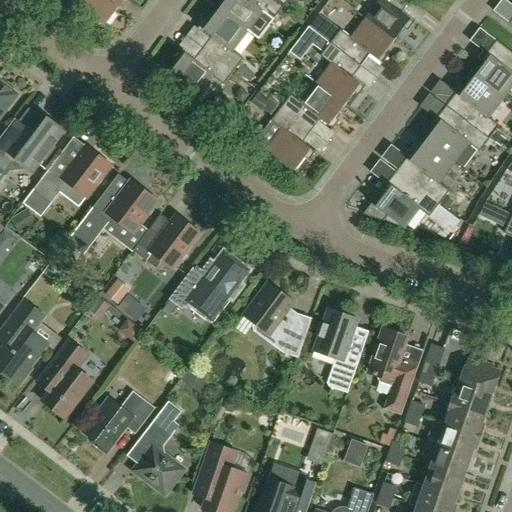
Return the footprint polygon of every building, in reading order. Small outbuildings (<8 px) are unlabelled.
[(124,0),(70,0),(105,26),(124,0)] [(287,19),(291,13),(273,0),(225,0),(219,10),(247,31),(246,32),(258,41),(273,21),(273,20),(278,13),(287,19)] [(297,0),(273,0),(291,13),(300,2),(297,0)] [(411,1),(409,0),(380,0),(366,19),(394,41),(404,28),(407,31),(414,23),(401,13),(411,1)] [(232,50),(246,32),(247,31),(219,10),(209,22),(205,19),(199,27),(212,37),(203,49),(233,72),(243,59),(232,50)] [(385,53),(394,41),(366,19),(351,39),(340,30),(330,43),(361,66),(369,55),(382,64),(388,56),(385,53)] [(320,36),(326,29),(316,21),(311,28),(320,36)] [(511,52),(496,41),(480,61),(484,64),(474,77),(502,98),(511,85),(511,52)] [(352,78),(361,66),(330,43),(320,56),(331,64),(316,84),(345,106),(354,93),(358,96),(364,88),(352,78)] [(233,72),(203,49),(194,60),(181,51),(175,59),(179,62),(169,75),(197,96),(212,76),(223,85),(233,72)] [(254,77),(241,67),(235,74),(249,84),(254,77)] [(488,117),(502,98),(474,77),(465,89),(461,86),(446,106),(489,139),(494,132),(499,126),(488,117)] [(0,118),(18,95),(0,81),(0,118)] [(335,118),(345,106),(316,84),(302,103),(290,95),(280,108),(311,131),(320,119),(333,129),(339,121),(335,118)] [(242,104),(249,95),(241,88),(237,93),(238,101),(242,104)] [(261,111),(270,100),(259,92),(251,103),(261,111)] [(489,139),(446,106),(431,126),(435,129),(425,141),(453,163),(468,143),(479,152),(484,146),(489,139)] [(302,143),(311,131),(280,108),(258,138),(259,143),(267,150),(295,171),(305,158),(309,161),(315,153),(302,143)] [(32,174),(65,131),(47,118),(34,134),(14,119),(0,138),(0,181),(8,172),(26,169),(32,174)] [(494,132),(489,139),(497,145),(502,138),(494,132)] [(489,139),(484,146),(491,152),(497,145),(489,139)] [(438,182),(453,163),(425,141),(415,154),(412,151),(396,171),(440,204),(446,195),(449,191),(438,182)] [(98,153),(92,149),(89,149),(86,147),(76,160),(72,161),(62,153),(45,175),(23,203),(40,216),(62,187),(82,203),(110,166),(98,156),(98,153)] [(440,204),(396,171),(381,191),(385,194),(376,206),(372,203),(363,215),(403,228),(418,208),(430,217),(440,204)] [(149,230),(140,223),(157,201),(131,181),(122,193),(118,193),(109,187),(67,242),(83,254),(102,228),(133,251),(149,230)] [(446,195),(440,204),(447,209),(453,201),(446,195)] [(487,220),(493,207),(485,203),(479,216),(487,220)] [(37,224),(28,210),(11,220),(20,234),(37,224)] [(174,270),(201,234),(175,215),(159,236),(150,229),(149,230),(133,251),(156,269),(162,261),(174,270)] [(511,215),(503,233),(511,237),(511,254),(509,264),(511,264),(511,215)] [(453,232),(461,222),(454,217),(446,227),(453,232)] [(4,230),(0,235),(0,257),(15,239),(4,230)] [(249,271),(224,252),(214,265),(211,263),(202,275),(193,268),(169,300),(182,310),(187,302),(208,318),(226,295),(232,299),(242,286),(239,284),(249,271)] [(54,281),(62,272),(52,264),(45,274),(54,281)] [(129,289),(118,280),(105,295),(116,304),(129,289)] [(298,358),(311,320),(297,316),(289,309),(293,303),(268,284),(244,316),(254,324),(252,327),(253,331),(262,338),(268,337),(281,347),(282,353),(298,358)] [(100,319),(110,307),(99,298),(89,311),(100,319)] [(39,323),(44,316),(24,301),(0,332),(0,341),(5,346),(0,352),(0,372),(2,374),(6,373),(20,385),(32,369),(30,368),(48,344),(34,334),(39,327),(39,323)] [(347,350),(358,320),(343,315),(342,310),(334,307),(330,310),(328,310),(313,351),(335,359),(327,383),(329,387),(347,393),(361,355),(347,350)] [(401,416),(423,351),(405,345),(408,337),(382,329),(367,373),(376,376),(379,382),(391,386),(383,410),(401,416)] [(65,418),(93,382),(76,369),(87,355),(69,341),(37,383),(50,392),(42,401),(65,418)] [(431,345),(422,372),(435,376),(444,350),(431,345)] [(492,396),(500,372),(492,369),(493,366),(480,361),(479,364),(467,360),(459,384),(492,396)] [(189,385),(198,373),(190,367),(181,380),(189,385)] [(435,376),(422,372),(419,382),(431,386),(435,376)] [(485,416),(492,396),(459,384),(457,388),(455,387),(449,404),(485,416)] [(135,435),(155,409),(133,392),(120,408),(108,398),(82,432),(106,450),(124,426),(135,435)] [(237,410),(239,405),(236,400),(231,399),(226,402),(224,407),(227,412),(232,413),(237,410)] [(169,401),(161,412),(127,456),(138,465),(133,471),(165,495),(184,470),(165,455),(164,446),(179,426),(174,422),(182,411),(169,401)] [(408,412),(421,417),(425,406),(412,402),(408,412)] [(482,425),(485,416),(449,404),(444,420),(446,421),(445,425),(480,437),(484,425),(482,425)] [(421,417),(408,412),(405,423),(418,427),(421,417)] [(476,449),(480,437),(445,425),(437,445),(471,457),(474,448),(476,449)] [(313,444),(329,449),(333,434),(318,429),(313,444)] [(365,458),(369,447),(352,441),(348,452),(365,458)] [(393,442),(390,452),(402,456),(405,446),(393,442)] [(232,511),(239,491),(243,492),(249,475),(230,469),(236,452),(211,444),(194,494),(206,499),(202,510),(208,511),(232,511)] [(464,477),(471,457),(437,445),(430,466),(464,477)] [(398,466),(402,456),(390,452),(386,462),(398,466)] [(306,511),(316,484),(305,481),(307,475),(275,465),(270,480),(269,480),(259,507),(256,505),(253,511),(306,511)] [(457,498),(464,477),(430,466),(423,486),(457,498)] [(380,494),(392,498),(396,488),(384,484),(380,494)] [(457,498),(423,486),(416,484),(409,504),(416,507),(431,511),(454,511),(456,507),(454,506),(457,498)] [(367,511),(374,495),(354,488),(347,508),(344,507),(340,507),(337,508),(334,510),(331,511),(367,511)] [(389,508),(392,498),(380,494),(377,504),(389,508)]
